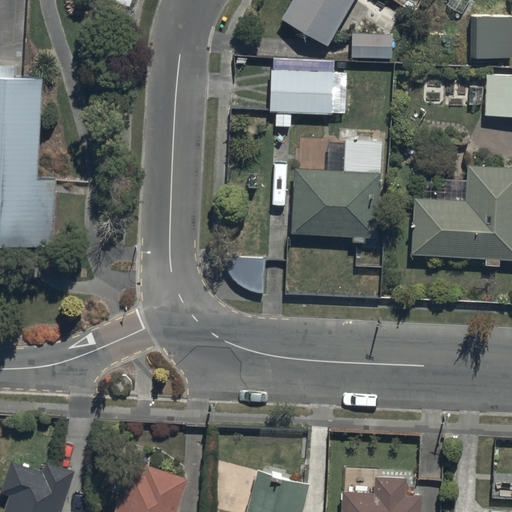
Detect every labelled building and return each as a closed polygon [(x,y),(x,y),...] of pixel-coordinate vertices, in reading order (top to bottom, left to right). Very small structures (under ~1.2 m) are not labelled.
[(359,0),(287,0),(277,18),(331,48),(359,0)] [(511,15),(471,15),(471,57),(511,57),(511,15)] [(391,31),(350,30),(351,54),(390,55),(391,31)] [(332,69),(269,67),(268,110),(274,110),(274,124),(290,124),(290,111),(331,112),(331,98),(343,98),(344,77),(331,77),(332,69)] [(0,240),(49,243),(52,174),(34,173),(38,71),(25,70),(0,68),(0,240)] [(511,75),(487,74),(485,115),(511,116),(511,75)] [(511,166),(473,167),(471,197),(418,197),(408,265),(511,261),(511,166)] [(378,174),(295,167),(292,233),(372,238),(378,174)] [(61,511),(75,471),(46,461),(43,472),(12,462),(2,492),(11,495),(4,511),(61,511)] [(177,511),(188,479),(132,461),(115,511),(177,511)] [(304,511),(312,483),(257,468),(245,511),(304,511)] [(421,511),(423,496),(406,495),(407,478),(375,476),(374,492),(344,491),(342,511),(421,511)]
